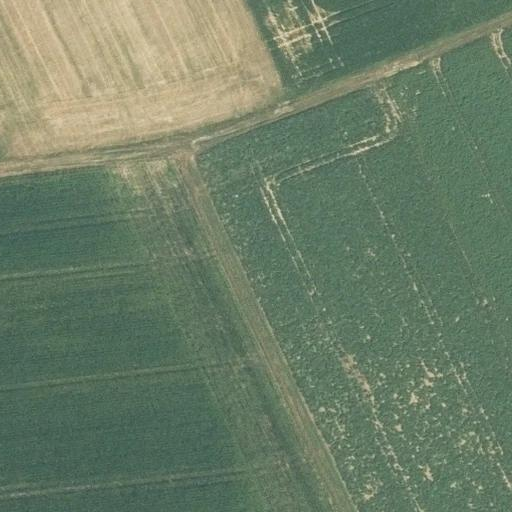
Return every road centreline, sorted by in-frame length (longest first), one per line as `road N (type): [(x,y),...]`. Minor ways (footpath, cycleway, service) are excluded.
road 1 (track): [(0,172),(179,151),(511,21)]
road 2 (track): [(348,511),(179,151)]
